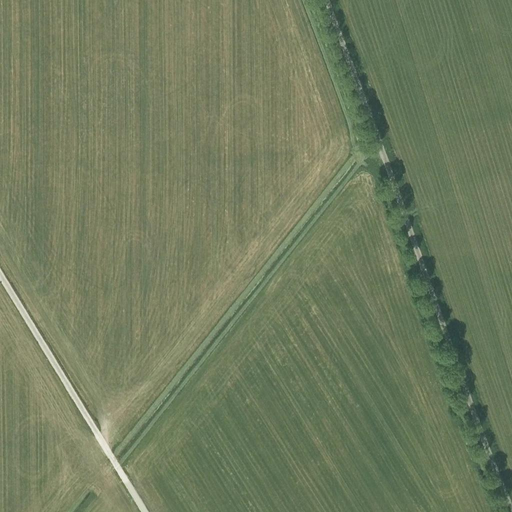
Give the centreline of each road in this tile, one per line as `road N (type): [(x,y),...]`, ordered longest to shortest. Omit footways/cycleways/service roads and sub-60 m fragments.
road 1 (unclassified): [(315,0),(441,350),(510,511)]
road 2 (track): [(145,511),(0,273)]
